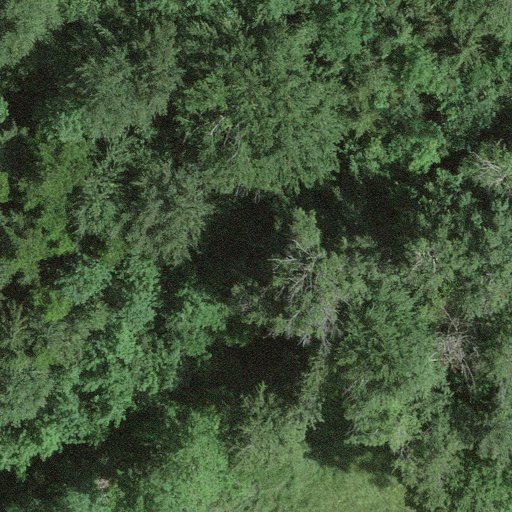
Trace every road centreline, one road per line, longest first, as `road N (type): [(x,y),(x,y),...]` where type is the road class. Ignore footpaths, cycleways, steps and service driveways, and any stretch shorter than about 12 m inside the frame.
road 1 (track): [(254,329),(511,76)]
road 2 (track): [(0,455),(254,329)]
